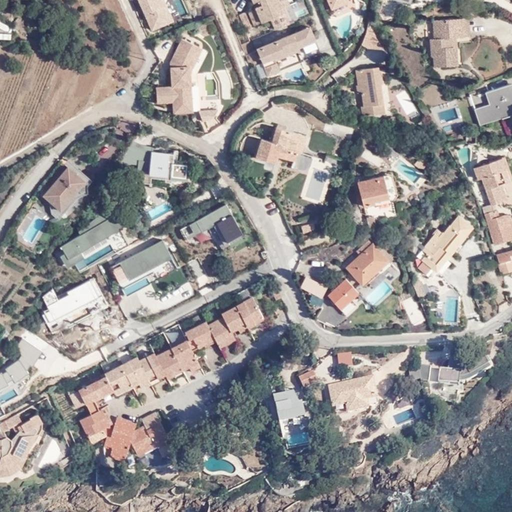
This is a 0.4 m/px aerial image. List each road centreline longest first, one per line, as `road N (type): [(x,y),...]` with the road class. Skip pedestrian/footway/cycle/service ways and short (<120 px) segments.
road 1 (residential): [(511,312),(476,333),(334,340),(313,331),(234,176),(208,148)]
road 2 (residential): [(85,120),(0,225)]
road 3 (residential): [(208,148),(118,107),(85,120)]
road 4 (residential): [(208,148),(256,102),(278,92),(320,94)]
